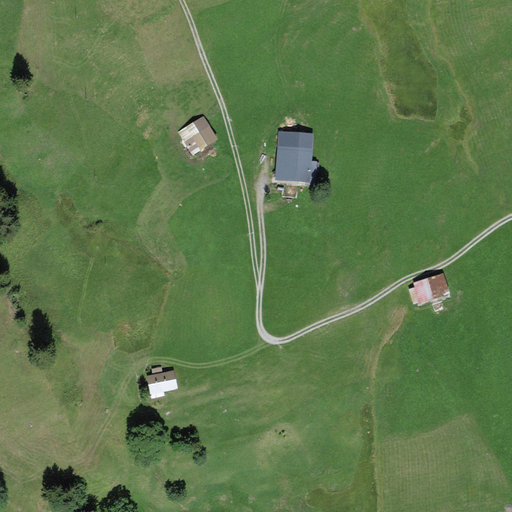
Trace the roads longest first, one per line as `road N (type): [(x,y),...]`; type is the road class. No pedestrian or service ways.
road 1 (track): [(263,176),(258,310),(261,332),(272,341),(441,265),(511,216)]
road 2 (track): [(181,0),(241,175),(259,295)]
road 3 (track): [(151,362),(212,369),(272,341)]
